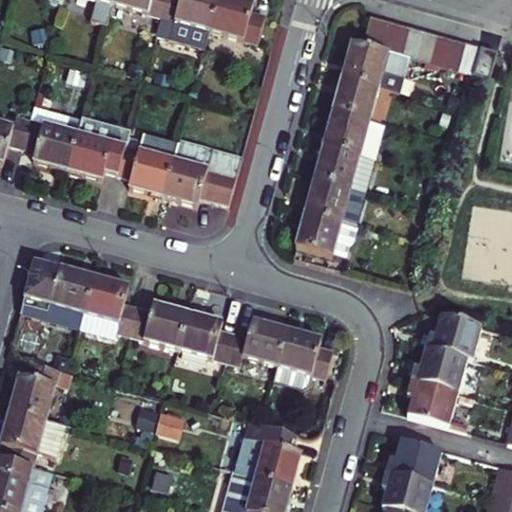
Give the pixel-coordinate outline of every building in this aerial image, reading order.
[(119,0),(118,7),(164,20),(169,0),(119,0)] [(169,0),(164,20),(159,39),(207,52),(212,33),(221,0),(169,0)] [(240,0),(221,0),(212,33),(261,46),(269,17),(255,13),(257,4),(240,0)] [(95,5),(92,24),(106,26),(109,7),(95,5)] [(385,48),(392,21),(378,17),(371,44),(385,48)] [(406,24),(392,21),(385,48),(396,51),(398,51),(406,24)] [(419,28),(406,24),(398,51),(411,55),(419,28)] [(432,32),(419,28),(411,55),(420,57),(425,58),(432,32)] [(438,62),(445,35),(432,32),(425,58),(438,62)] [(451,66),(459,38),(445,35),(438,62),(451,66)] [(463,69),(471,42),(459,38),(451,66),(463,69)] [(385,48),(371,44),(359,41),(354,61),(350,76),(388,87),(410,93),(415,76),(391,70),(396,51),(385,48)] [(463,69),(477,73),(485,46),(471,42),(463,69)] [(498,79),(505,51),(485,46),(477,73),(498,79)] [(398,51),(396,51),(391,70),(415,76),(420,57),(411,55),(398,51)] [(341,110),(379,120),(388,87),(350,76),(345,93),(341,110)] [(379,120),(341,110),(336,126),(331,143),(383,157),(392,124),(379,120)] [(504,129),(497,164),(511,166),(511,115),(509,130),(504,129)] [(19,128),(0,122),(0,162),(9,165),(14,147),(28,151),(35,123),(21,119),(19,128)] [(124,176),(131,149),(118,145),(122,128),(89,119),(85,136),(76,172),(96,178),(110,182),(113,173),(124,176)] [(85,136),(35,123),(28,151),(43,155),(41,163),(55,167),(76,172),(85,136)] [(178,162),(169,198),(185,203),(205,208),(207,199),(232,206),(245,158),(184,141),(178,162)] [(327,161),(322,178),(373,192),(383,157),(331,143),(327,161)] [(131,149),(124,176),(136,180),(134,189),(149,193),(169,198),(178,162),(131,149)] [(373,192),(322,178),(318,193),(313,212),(365,225),(373,192)] [(365,225),(313,212),(308,228),(304,246),(356,261),(365,225)] [(36,320),(84,333),(85,328),(88,317),(99,279),(81,274),(63,269),(62,271),(39,264),(29,298),(42,301),(36,320)] [(122,326),(119,337),(134,341),(142,310),(129,307),(134,289),(116,284),(99,279),(88,317),(122,326)] [(180,354),(191,315),(174,310),(156,305),(154,314),(142,310),(134,341),(180,354)] [(207,320),(191,315),(180,354),(228,367),(237,338),(221,333),(223,324),(207,320)] [(85,328),(119,337),(122,326),(88,317),(85,328)] [(464,368),(474,331),(431,319),(426,339),(419,338),(418,344),(415,354),(458,366),(464,368)] [(281,369),(291,333),(274,328),(256,323),(251,342),(237,338),(228,367),(243,371),(246,360),(281,369)] [(308,337),(291,333),(281,369),(278,382),(308,390),(312,385),(314,378),(329,383),(337,355),(323,351),(325,342),(308,337)] [(458,366),(415,354),(410,371),(405,370),(403,377),(401,387),(448,400),(458,366)] [(15,410),(51,420),(61,386),(75,390),(79,377),(35,364),(32,378),(24,376),(20,392),(15,410)] [(448,400),(401,387),(398,394),(396,403),(400,404),(396,421),(439,433),(448,400)] [(156,433),(161,414),(144,409),(139,428),(156,433)] [(51,420),(15,410),(9,430),(5,445),(12,446),(8,461),(38,470),(43,453),(62,459),(71,426),(51,420)] [(185,421),(163,415),(158,433),(179,440),(185,421)] [(295,451),(299,437),(251,423),(238,472),(295,487),(300,470),(304,454),(295,451)] [(437,460),(395,448),(389,470),(383,468),(381,474),(379,482),(428,495),(437,460)] [(38,470),(8,461),(5,474),(0,472),(0,509),(11,511),(51,511),(61,476),(38,470)] [(287,511),(289,506),(295,487),(238,472),(234,471),(223,511),(287,511)] [(511,480),(499,477),(494,495),(511,499),(511,480)] [(423,511),(428,495),(379,482),(377,489),(374,498),(379,500),(376,511),(423,511)] [(511,511),(511,499),(494,495),(489,511),(511,511)]
